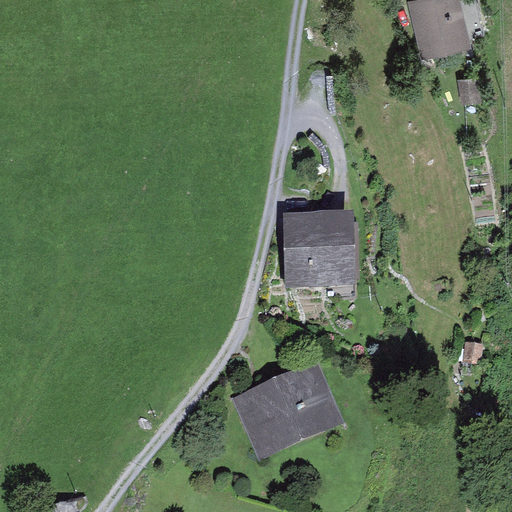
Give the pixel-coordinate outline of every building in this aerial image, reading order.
[(461,0),(409,0),(407,1),(421,57),(472,44),(461,0)] [(478,76),(457,80),(461,104),(481,101),(478,76)] [(353,216),(282,219),(286,293),(335,290),(335,298),(356,297),(353,216)] [(484,347),(465,345),(463,365),(482,367),(484,347)] [(318,363),(231,399),(257,462),(344,427),(318,363)]
